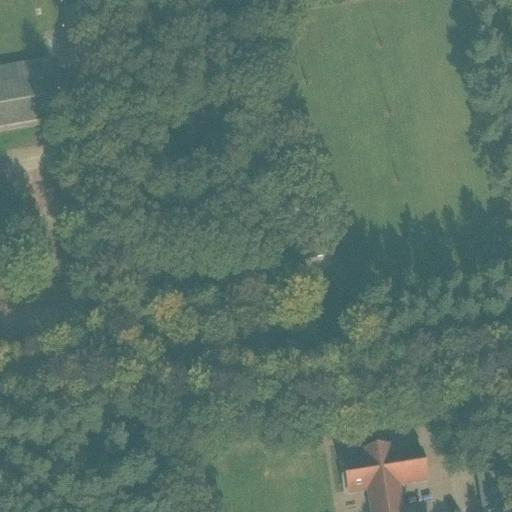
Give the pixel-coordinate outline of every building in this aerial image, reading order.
[(0,85),(0,128),(63,117),(56,76),(52,76),(51,71),(39,73),(40,78),(0,85)] [(271,241),(276,265),(316,258),(312,234),(304,235),(302,227),(288,229),(289,238),(271,241)] [(65,258),(66,268),(74,267),(73,257),(65,258)] [(425,479),(420,452),(392,456),(391,448),(360,453),(361,461),(342,465),(347,492),(366,489),(369,511),(401,511),(397,484),(425,479)] [(497,473),(476,477),(481,511),(487,511),(503,509),(497,473)]
